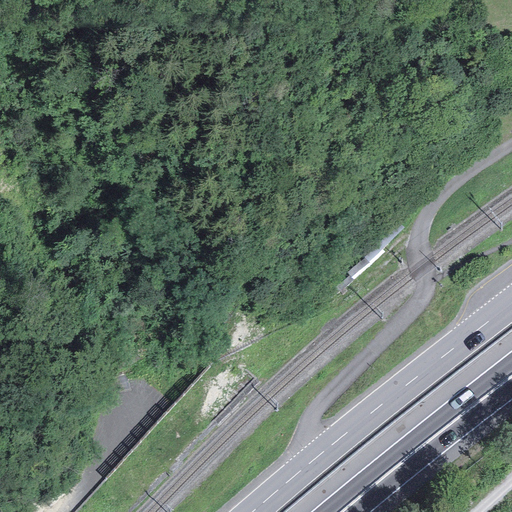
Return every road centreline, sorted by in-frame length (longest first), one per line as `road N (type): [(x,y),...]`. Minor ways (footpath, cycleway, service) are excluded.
road 1 (track): [(310,463),(311,420),(322,399),(424,293),(418,248),(425,215),(442,192),(511,143)]
road 2 (primary): [(511,303),(252,511)]
road 3 (trunk): [(511,360),(324,511)]
road 4 (trunk): [(358,511),(511,389)]
